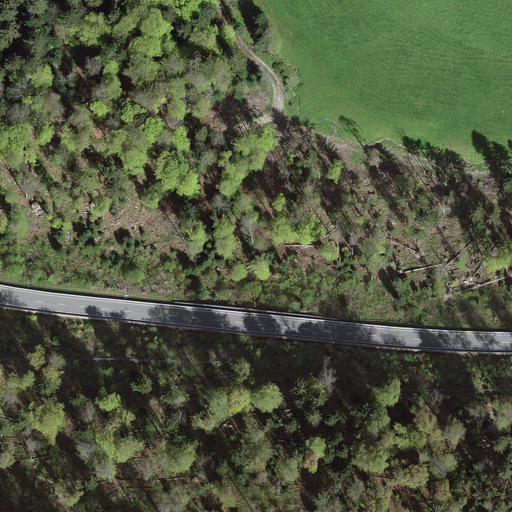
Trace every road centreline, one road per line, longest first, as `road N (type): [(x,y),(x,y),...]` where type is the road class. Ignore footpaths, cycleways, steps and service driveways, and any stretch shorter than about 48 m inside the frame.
road 1 (secondary): [(511,342),(0,295)]
road 2 (track): [(0,138),(262,122),(276,111),(280,89),(271,69),(241,44),(218,0)]
